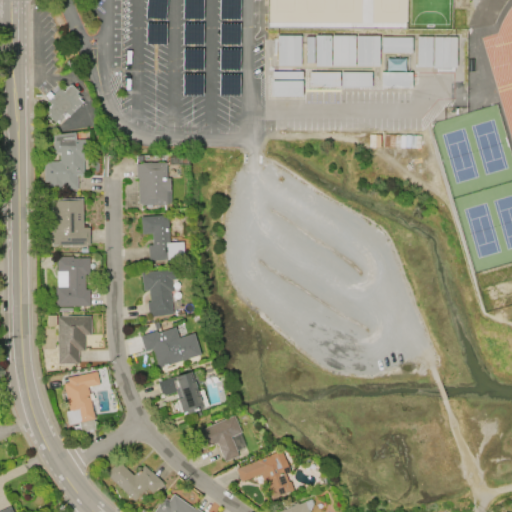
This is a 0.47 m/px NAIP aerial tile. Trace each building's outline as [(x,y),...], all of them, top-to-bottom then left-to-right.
[(276,38),(458,38),(458,71),(412,71),(412,85),(303,85),(303,95),(276,95),(276,38)] [(81,103),(67,117),(66,115),(57,124),(55,122),(53,124),(46,116),(48,114),(44,110),(48,106),(44,103),(48,100),(44,95),(47,92),(51,96),(59,89),(62,92),(69,85),(80,96),(78,99),(81,103)] [(42,161),(58,162),(58,154),(51,154),(51,136),(73,133),(74,140),(88,140),(88,161),(81,161),(82,176),(76,176),(76,190),(47,191),(47,183),(42,183),(42,161)] [(135,163),(136,206),(169,205),(169,177),(165,178),(165,163),(135,163)] [(88,245),(50,245),(50,199),(81,198),(81,228),(88,228),(88,245)] [(139,217),(166,215),(168,243),(182,242),(183,258),(147,261),(146,245),(151,245),(150,234),(140,234),(139,217)] [(55,287),(64,287),(64,272),(56,272),(56,257),(72,257),(72,258),(88,258),(88,277),(84,277),(84,290),(89,290),(89,307),(55,307),(55,287)] [(139,273),(175,268),(177,280),(170,281),(171,291),(168,292),(171,314),(148,317),(146,302),(148,302),(147,290),(142,291),(139,273)] [(56,364),(55,316),(89,316),(89,336),(83,336),(83,351),(76,351),(77,364),(56,364)] [(138,336),(154,331),(155,333),(174,327),(177,338),(192,333),(199,354),(156,368),(151,350),(143,352),(138,336)] [(201,382),(193,384),(201,409),(185,415),(184,413),(180,414),(173,392),(161,396),(156,383),(189,371),(190,374),(198,371),(201,382)] [(66,378),(95,372),(98,385),(86,387),(92,419),(94,430),(73,434),(72,426),(77,425),(76,424),(67,426),(64,411),(67,411),(61,383),(67,382),(66,378)] [(232,416),(239,432),(229,437),(237,457),(223,463),(214,444),(200,450),(193,432),(232,416)] [(231,437),(237,456),(246,453),(240,434),(231,437)] [(258,475),(239,483),(234,469),(279,450),(286,466),(282,468),(291,490),(269,499),(258,475)] [(117,461),(132,475),(141,465),(162,484),(152,495),(145,489),(134,502),(104,475),(117,461)] [(172,494),(192,508),(193,507),(201,511),(152,511),(163,498),(167,501),(172,494)] [(277,511),(310,499),(311,504),(307,511),(277,511)]
